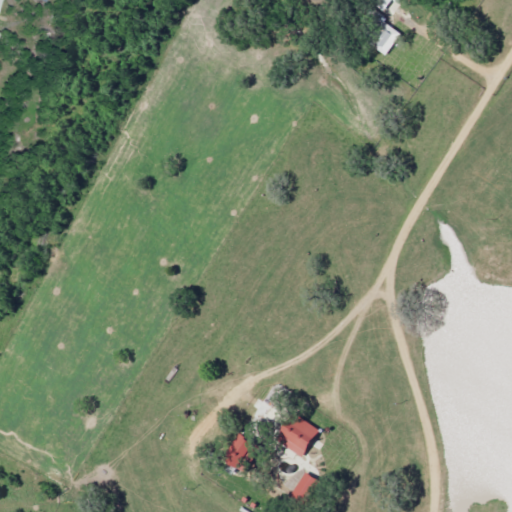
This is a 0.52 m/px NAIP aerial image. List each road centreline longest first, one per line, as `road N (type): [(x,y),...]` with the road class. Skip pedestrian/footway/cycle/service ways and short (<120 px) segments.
road 1 (residential): [(462,511),(441,335),(412,315),(383,325),(300,496),(267,511)]
road 2 (residential): [(412,315),(431,232),(511,46)]
road 3 (residential): [(46,511),(62,481),(105,457),(252,511)]
